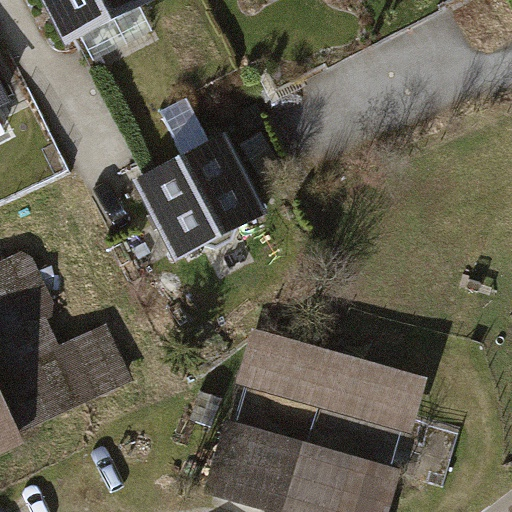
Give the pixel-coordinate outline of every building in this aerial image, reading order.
[(42,0),(65,42),(146,0),(42,0)] [(228,130),(135,179),(178,261),(271,213),(228,130)] [(0,473),(27,462),(11,425),(127,373),(102,319),(60,338),(19,247),(0,255),(0,473)] [(251,329),(236,384),(411,433),(426,379),(251,329)] [(389,511),(402,472),(227,421),(206,492),(265,510),(264,511),(389,511)]
